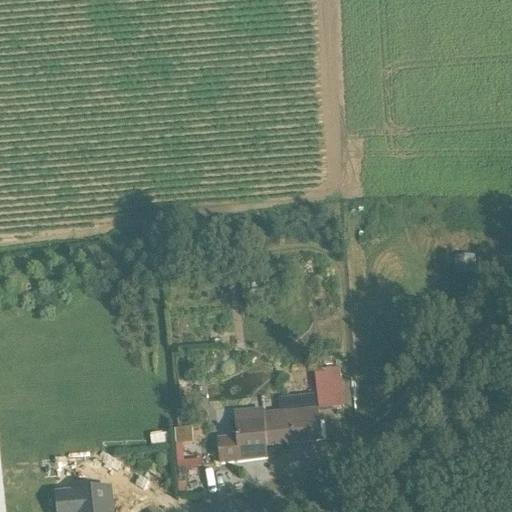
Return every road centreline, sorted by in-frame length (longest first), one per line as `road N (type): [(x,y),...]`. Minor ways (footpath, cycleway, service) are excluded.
road 1 (track): [(369,411),(511,297)]
road 2 (unclassified): [(250,511),(369,411)]
